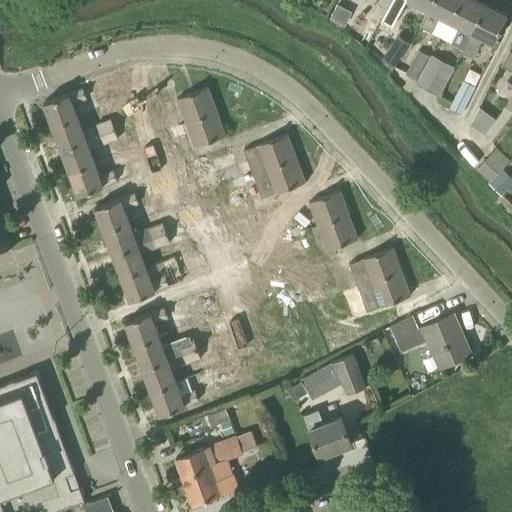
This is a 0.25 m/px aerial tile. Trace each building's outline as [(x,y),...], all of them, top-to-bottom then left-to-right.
[(432,0),(429,8),(421,24),(432,30),(441,14),(450,19),(459,0),(432,0)] [(464,46),(464,45),(471,30),(485,2),(480,0),(459,0),(450,19),(460,24),(452,40),(464,46)] [(483,36),(493,41),(507,14),(485,2),(471,30),(464,45),(476,51),(483,36)] [(392,26),(399,13),(387,7),(381,19),(392,26)] [(511,48),(510,47),(502,63),(511,68),(511,48)] [(418,79),(430,55),(418,49),(406,73),(418,79)] [(176,77),(152,86),(167,126),(190,118),(176,77)] [(462,113),(475,85),(474,85),(464,79),(453,100),(442,95),(439,101),(462,113)] [(152,86),(129,94),(143,135),(167,126),(152,86)] [(124,105),(116,107),(121,121),(129,118),(124,105)] [(481,130),(491,115),(477,106),(467,120),(481,130)] [(86,110),(55,122),(63,142),(94,130),(86,110)] [(132,125),(124,128),(129,142),(137,139),(132,125)] [(264,126),(223,140),(232,164),(272,149),(264,126)] [(94,130),(63,142),(71,162),(101,151),(94,130)] [(186,137),(172,142),(175,149),(189,144),(189,143),(186,137)] [(137,139),(129,142),(134,155),(142,152),(137,139)] [(159,147),(161,154),(175,149),(172,142),(159,147)] [(492,144),(473,165),(489,178),(507,157),(492,144)] [(272,149),(232,164),(240,187),(281,173),(272,149)] [(101,151),(71,162),(78,182),(109,171),(101,151)] [(169,160),(154,165),(160,181),(174,175),(169,160)] [(201,160),(193,163),(198,176),(206,173),(201,160)] [(511,184),(511,181),(500,169),(490,180),(488,182),(501,195),(511,184)] [(206,173),(198,176),(203,190),(211,187),(206,173)] [(281,173),(240,187),(248,211),(289,196),(281,173)] [(132,185),(117,190),(123,206),(138,200),(132,185)] [(221,194),(207,199),(210,207),(224,202),(221,194)] [(196,195),(176,203),(188,233),(208,226),(196,195)] [(176,203),(156,211),(168,241),(188,233),(176,203)] [(156,211),(136,218),(148,249),(168,241),(156,211)] [(371,216),(330,230),(338,253),(379,239),(371,216)] [(136,218),(116,226),(128,257),(148,249),(136,218)] [(379,239),(338,253),(347,277),(387,262),(379,239)] [(294,240),(271,249),(285,284),(308,276),(294,240)] [(309,247),(301,250),(306,264),(314,261),(309,247)] [(271,249),(249,258),(262,293),(285,284),(271,249)] [(403,257),(363,271),(371,295),(412,280),(403,257)] [(249,258),(226,267),(239,302),(262,293),(249,258)] [(314,261),(306,264),(311,277),(319,274),(314,261)] [(226,267),(203,275),(216,311),(239,302),(226,267)] [(412,280),(371,295),(379,318),(420,304),(412,280)] [(204,283),(197,286),(201,298),(209,296),(204,283)] [(340,290),(332,292),(338,306),(345,304),(340,290)] [(160,291),(129,303),(137,323),(168,311),(160,291)] [(209,296),(201,298),(207,314),(215,310),(209,296)] [(308,302),(295,307),(298,315),(311,309),(308,302)] [(345,304),(338,306),(342,320),(350,317),(345,304)] [(295,307),(280,313),(283,321),(298,315),(295,307)] [(168,311),(137,323),(145,343),(175,332),(168,311)] [(471,352),(454,312),(419,327),(413,313),(390,324),(391,326),(401,350),(428,339),(440,366),(471,352)] [(262,320),(248,325),(251,332),(265,327),(262,320)] [(248,325),(233,331),(236,338),(251,332),(248,325)] [(175,332),(145,343),(152,363),(183,352),(175,332)] [(183,352),(152,363),(160,384),(190,372),(183,352)] [(365,386),(353,356),(340,361),(303,381),(313,399),(343,382),(347,393),(365,386)] [(75,472),(73,468),(37,371),(0,384),(0,511),(50,511),(85,500),(80,485),(79,486),(71,489),(66,475),(73,472),(75,472)] [(443,380),(442,381),(449,396),(465,389),(458,374),(443,380)] [(511,379),(487,388),(496,411),(511,405),(511,379)] [(511,405),(496,411),(504,435),(511,432),(511,405)] [(324,422),(319,409),(305,414),(310,428),(309,428),(320,455),(352,443),(341,416),(324,422)] [(423,411),(387,424),(395,448),(431,435),(423,411)] [(476,419),(461,425),(466,441),(482,435),(476,419)] [(227,458),(243,452),(237,435),(176,456),(183,474),(227,458)] [(431,435),(395,448),(404,471),(440,458),(431,435)] [(496,450),(488,453),(493,467),(501,464),(496,450)] [(482,455),(474,458),(479,472),(486,469),(482,455)] [(446,456),(409,469),(418,493),(454,480),(446,456)] [(238,486),(233,473),(227,458),(183,474),(193,503),(238,486)] [(501,464),(493,467),(498,481),(506,478),(501,464)] [(486,469),(479,472),(484,485),(491,482),(486,469)] [(454,480),(418,493),(424,511),(437,511),(463,503),(454,480)] [(511,494),(510,488),(502,490),(507,504),(511,502),(511,494)] [(488,496),(494,509),(501,506),(495,493),(488,496)] [(465,511),(463,503),(438,511),(465,511)]
